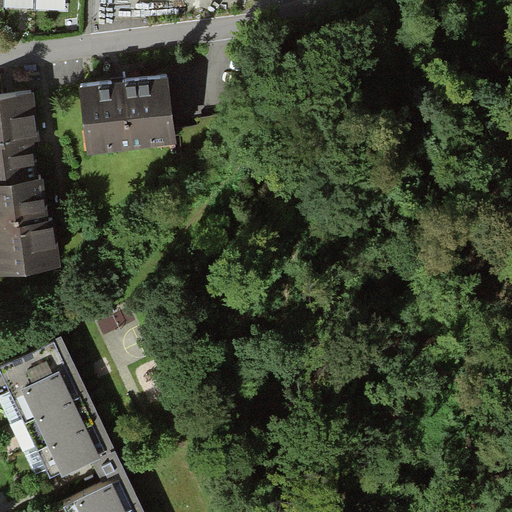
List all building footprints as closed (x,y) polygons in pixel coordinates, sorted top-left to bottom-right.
[(169,61),(84,71),(92,139),(178,129),(169,61)] [(34,84),(0,87),(0,174),(43,170),(40,137),(34,84)] [(43,170),(0,174),(0,257),(60,251),(55,211),(50,169),(43,170)] [(62,338),(0,367),(0,373),(51,479),(61,474),(63,478),(93,464),(116,453),(62,338)] [(103,485),(61,506),(64,511),(144,511),(126,475),(103,485)]
